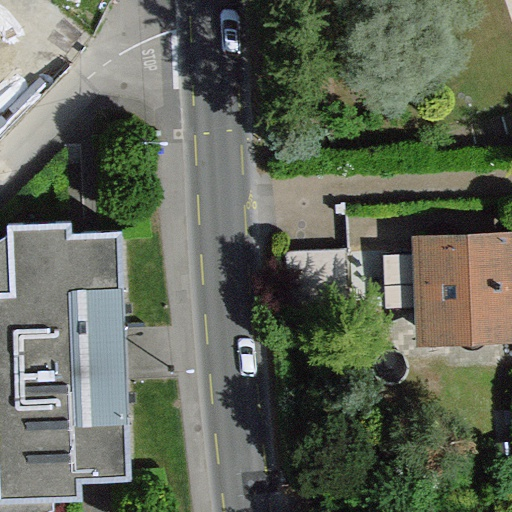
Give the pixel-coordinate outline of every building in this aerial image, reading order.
[(0,85),(28,57),(0,29),(0,85)] [(0,382),(81,380),(77,294),(125,294),(123,230),(74,231),(73,220),(11,223),(14,290),(0,290),(0,382)] [(511,242),(427,246),(430,335),(511,332),(511,242)] [(353,311),(348,248),(286,250),(290,314),(353,311)] [(114,342),(94,343),(94,366),(114,366),(114,342)] [(82,417),(81,380),(0,382),(0,499),(84,497),(82,479),(133,479),(131,416),(82,417)] [(400,511),(401,494),(337,493),(337,511),(400,511)]
